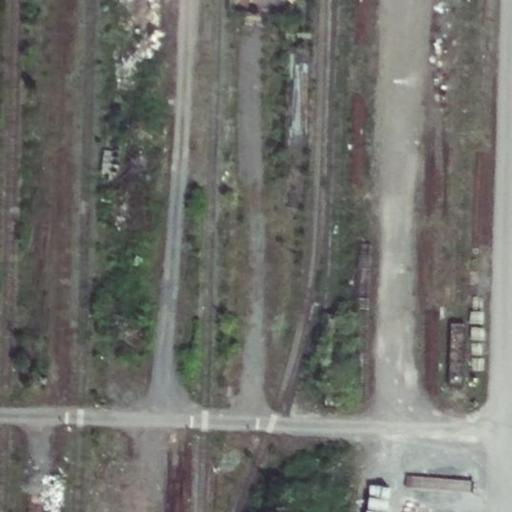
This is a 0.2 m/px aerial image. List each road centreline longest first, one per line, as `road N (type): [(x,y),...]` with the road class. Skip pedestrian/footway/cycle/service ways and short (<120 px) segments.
road 1 (unknown): [(418,0),(409,424)]
road 2 (unknown): [(260,0),(272,423)]
